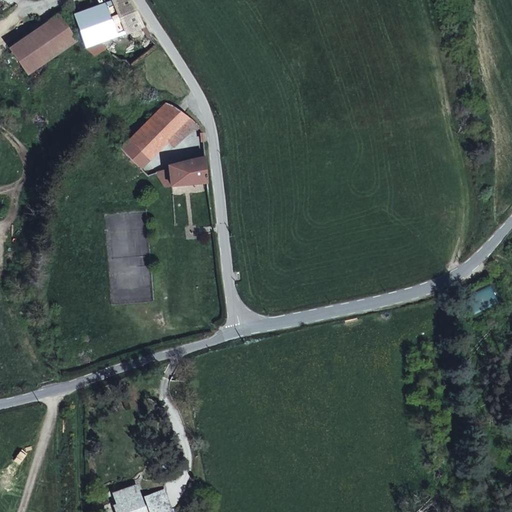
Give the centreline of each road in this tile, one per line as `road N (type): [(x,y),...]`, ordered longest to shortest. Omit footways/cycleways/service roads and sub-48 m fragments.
road 1 (unclassified): [(236,335),(215,125),(135,0)]
road 2 (unclassified): [(511,221),(453,282),(236,335)]
road 3 (unclassified): [(236,335),(0,392)]
